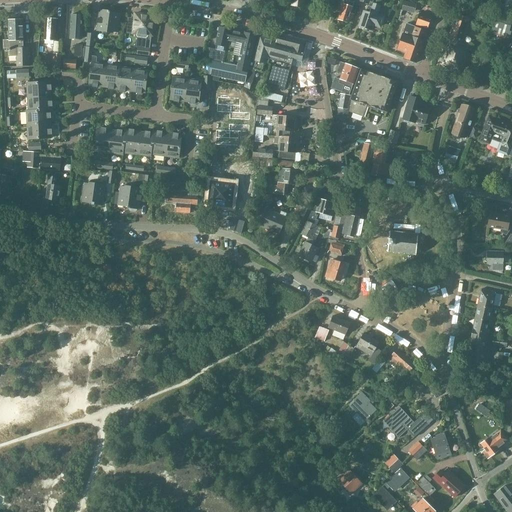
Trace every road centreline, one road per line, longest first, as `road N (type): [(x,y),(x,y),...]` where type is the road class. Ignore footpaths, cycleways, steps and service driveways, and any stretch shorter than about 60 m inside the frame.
road 1 (residential): [(0,208),(234,237),(357,312)]
road 2 (residential): [(433,367),(445,347),(457,257),(456,225),(440,186)]
road 3 (residential): [(362,187),(336,170),(318,37)]
road 4 (tertiary): [(318,37),(166,1)]
road 5 (residential): [(357,312),(362,187)]
road 6 (residential): [(433,367),(477,484)]
